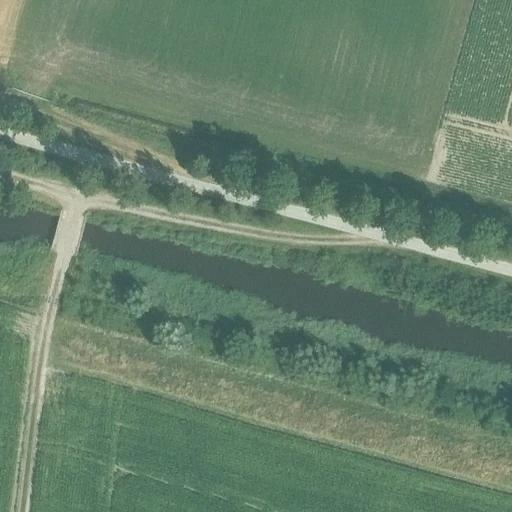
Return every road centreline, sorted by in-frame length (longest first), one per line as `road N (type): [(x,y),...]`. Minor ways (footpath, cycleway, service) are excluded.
road 1 (unclassified): [(511,272),(0,135)]
road 2 (track): [(0,172),(77,197),(280,236),(397,241)]
road 3 (track): [(77,197),(40,352),(21,511)]
road 4 (track): [(0,104),(130,153),(164,178)]
